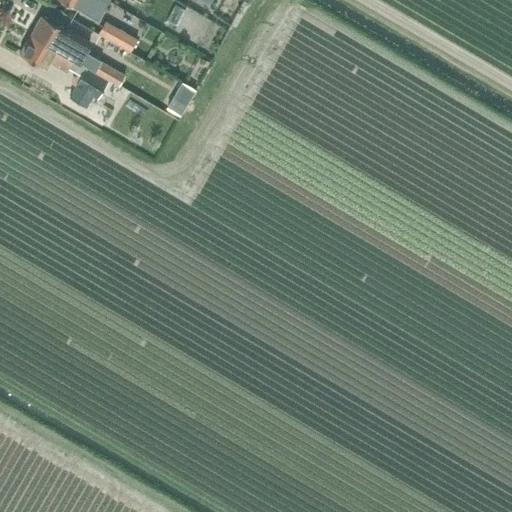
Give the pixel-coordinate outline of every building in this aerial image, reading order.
[(63,0),(96,19),(108,0),(63,0)] [(41,14),(30,33),(80,60),(79,62),(87,67),(94,70),(100,60),(85,51),(90,42),(41,14)] [(217,23),(213,29),(223,35),(227,29),(217,23)] [(110,24),(103,36),(129,50),(135,38),(110,24)] [(98,96),(108,79),(94,71),(94,70),(87,67),(79,62),(80,60),(30,33),(20,53),(46,66),(49,62),(67,72),(70,68),(81,75),(77,83),(98,96)] [(100,60),(94,70),(94,71),(108,79),(118,85),(125,73),(100,59),(100,60)] [(181,80),(166,105),(180,113),(195,88),(181,80)] [(136,94),(130,104),(141,111),(147,100),(136,94)]
